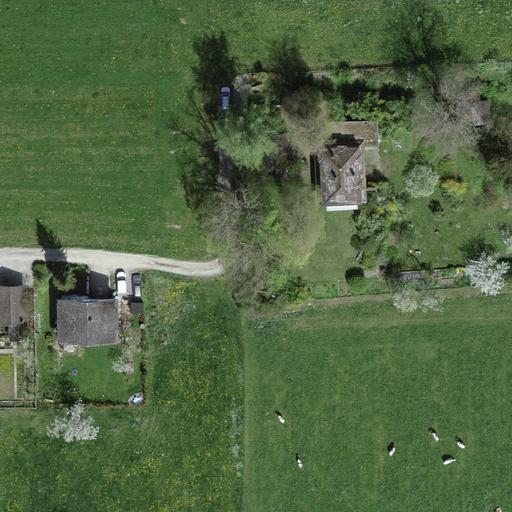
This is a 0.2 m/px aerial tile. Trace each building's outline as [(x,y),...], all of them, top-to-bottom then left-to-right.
[(458,104),(459,118),(480,117),(479,103),(458,104)] [(320,144),(322,193),(360,191),(358,143),(378,142),(377,119),(381,119),(381,117),(332,120),(333,144),(320,144)] [(252,138),(256,168),(289,164),(285,133),(252,138)] [(0,317),(11,317),(11,336),(25,336),(24,290),(0,290),(0,317)] [(59,299),(60,338),(115,337),(115,298),(59,299)]
